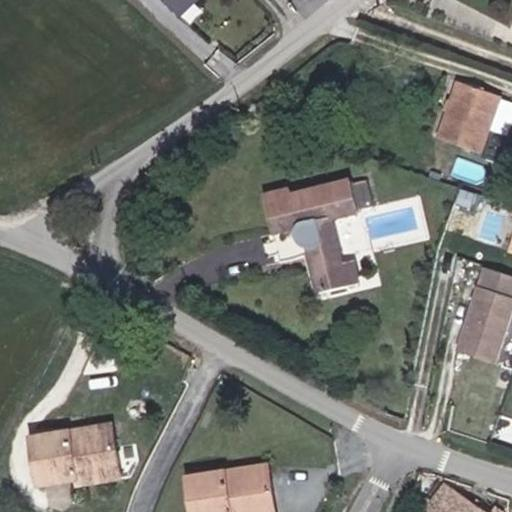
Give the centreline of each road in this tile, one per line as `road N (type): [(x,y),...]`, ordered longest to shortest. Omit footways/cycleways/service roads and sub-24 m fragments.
road 1 (residential): [(224,341),(102,271),(100,220),(140,152),(342,0)]
road 2 (residential): [(393,438),(224,341)]
road 3 (residential): [(224,341),(142,511)]
road 4 (residential): [(511,477),(393,438)]
